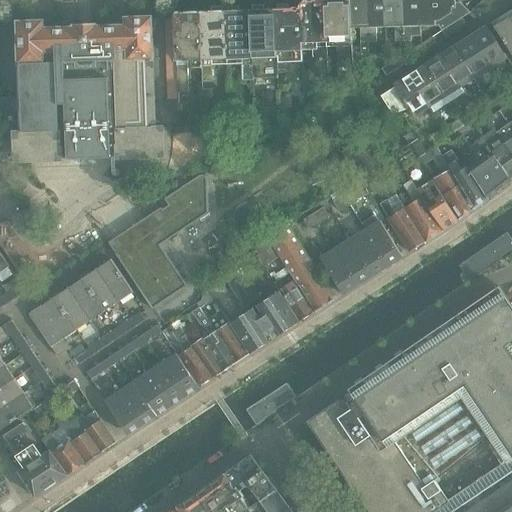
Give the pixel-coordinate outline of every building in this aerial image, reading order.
[(305,1),(300,7),(300,9),(301,9),(302,43),(303,44),(312,43),(314,74),(321,74),(321,91),(329,87),(328,43),(327,42),(326,42),(325,0),(305,1)] [(349,0),(335,0),(325,0),(326,42),(327,42),(328,43),(338,43),(338,66),(345,66),(346,78),(353,74),(352,45),(349,0)] [(367,0),(349,0),(352,45),(361,44),(361,52),(368,52),(368,43),(367,0)] [(377,43),(377,28),(386,28),(384,0),(367,0),(368,43),(377,43)] [(402,0),(384,0),(386,28),(395,28),(396,42),(404,41),(402,0)] [(420,27),(420,26),(419,0),(402,0),(404,41),(412,41),(411,27),(420,27)] [(439,27),(442,32),(452,25),(462,19),(470,14),(460,4),(456,4),(455,0),(419,0),(420,26),(420,27),(421,27),(439,27)] [(484,0),(470,14),(469,14),(475,20),(496,0),(484,0)] [(278,9),(278,10),(275,10),(278,52),(278,64),(303,64),(303,44),(302,43),(301,9),(300,9),(289,9),(289,8),(287,5),(280,6),(278,9)] [(255,7),(253,10),(253,11),(251,11),(252,59),(253,59),(254,81),(279,81),(278,64),(278,52),(275,10),(264,10),(262,6),(255,7)] [(228,11),(228,12),(226,12),(227,60),(243,59),(243,64),(242,64),(243,82),(254,81),(253,59),(252,59),(251,11),(239,11),(239,10),(237,7),(230,7),(228,11)] [(212,60),(227,60),(226,12),(223,12),(223,11),(221,8),(214,8),(212,11),(212,12),(201,13),(202,60),(202,69),(203,69),(203,83),(213,83),(214,83),(213,65),(212,65),(212,60)] [(187,12),(187,13),(176,13),(179,112),(190,112),(189,69),(202,69),(202,60),(201,13),(198,13),(198,12),(196,9),(189,9),(187,12)] [(495,27),(494,27),(511,55),(511,16),(495,27)] [(81,27),(75,27),(75,29),(44,29),(44,22),(19,23),(20,46),(19,46),(19,52),(20,52),(20,56),(19,56),(20,64),(21,98),(0,99),(0,135),(15,134),(16,162),(61,160),(61,159),(68,159),(68,160),(112,158),(112,157),(118,157),(118,158),(164,156),(163,128),(156,128),(153,59),(154,59),(153,42),(152,18),(127,19),(127,27),(96,27),(96,26),(90,26),(90,29),(81,29),(81,27)] [(462,19),(452,25),(456,32),(466,25),(462,19)] [(452,25),(442,32),(446,38),(456,32),(452,25)] [(487,27),(471,37),(491,68),(507,58),(487,27)] [(471,37),(456,46),(476,78),(491,68),(471,37)] [(432,38),(422,44),(426,51),(437,44),(432,38)] [(422,44),(412,51),(416,57),(426,51),(422,44)] [(456,46),(441,56),(461,87),(476,78),(456,46)] [(441,56),(425,66),(449,103),(465,93),(461,87),(441,56)] [(402,57),(392,63),(397,70),(407,63),(402,57)] [(392,63),(382,70),(386,76),(397,70),(392,63)] [(425,66),(410,75),(430,107),(434,113),(449,103),(425,66)] [(410,75),(394,85),(396,87),(410,109),(414,117),(430,107),(410,75)] [(213,83),(203,83),(203,99),(213,99),(213,83)] [(410,109),(396,87),(381,97),(393,115),(410,109)] [(501,94),(490,101),(495,108),(505,101),(501,94)] [(291,97),(279,98),(279,111),(291,111),(291,97)] [(495,108),(490,101),(480,107),(485,114),(495,108)] [(279,111),(254,111),(255,128),(261,128),(279,118),(279,111)] [(474,120),(470,114),(460,120),(464,127),(474,120)] [(460,120),(450,127),(454,133),(464,127),(460,120)] [(511,129),(509,125),(497,133),(511,155),(511,129)] [(494,129),(483,138),(511,182),(511,181),(511,155),(497,133),(496,134),(494,129)] [(446,139),(442,132),(431,138),(436,145),(446,139)] [(483,138),(471,147),(476,154),(476,153),(501,190),(511,182),(483,138)] [(364,139),(342,152),(348,160),(369,147),(364,139)] [(462,171),(456,162),(458,161),(451,151),(443,157),(442,157),(475,209),(488,199),(467,168),(462,171)] [(443,171),(444,173),(434,178),(460,220),(475,209),(442,157),(443,157),(440,153),(432,158),(438,168),(443,171)] [(470,166),(467,168),(488,199),(501,190),(476,153),(476,154),(467,161),(470,166)] [(116,254),(154,310),(188,286),(161,246),(208,213),(207,180),(206,178),(206,177),(205,176),(204,175),(203,175),(202,175),(200,175),(199,175),(198,176),(164,199),(168,206),(162,210),(161,208),(109,243),(116,254)] [(420,194),(418,191),(411,181),(403,186),(414,202),(405,208),(405,209),(404,209),(427,243),(443,232),(422,198),(421,198),(419,194),(420,194)] [(422,198),(443,232),(443,231),(458,221),(433,181),(418,191),(420,194),(419,194),(421,198),(422,198)] [(353,190),(343,196),(350,207),(358,202),(359,199),(353,190)] [(405,209),(405,208),(397,195),(380,205),(388,219),(410,253),(427,243),(404,209),(405,209)] [(343,196),(333,202),(339,211),(342,212),(350,207),(343,196)] [(324,208),(314,214),(320,225),(328,221),(329,217),(324,208)] [(314,214),(304,221),(309,230),(313,230),(320,225),(314,214)] [(380,222),(365,231),(388,267),(403,258),(380,222)] [(334,301),(317,274),(318,273),(287,224),(268,236),(281,257),(317,312),(334,301)] [(365,231),(350,240),(373,277),(388,267),(365,231)] [(511,240),(507,233),(458,266),(468,280),(511,249),(511,240)] [(250,248),(263,268),(281,257),(268,236),(250,248)] [(350,240),(335,250),(358,286),(373,277),(350,240)] [(335,250),(321,259),(343,295),(358,286),(335,250)] [(0,273),(9,268),(10,267),(0,252),(0,273)] [(112,260),(98,269),(120,302),(133,293),(133,294),(134,293),(112,260)] [(98,269),(85,278),(107,311),(120,302),(98,269)] [(245,275),(229,285),(244,309),(260,298),(245,275)] [(85,278),(71,288),(93,320),(107,311),(85,278)] [(281,286),(284,284),(281,280),(275,285),(279,290),(283,288),(281,286)] [(283,288),(279,290),(280,292),(302,322),(314,314),(293,282),(283,288)] [(349,390),(351,393),(345,397),(308,422),(368,511),(511,511),(511,304),(500,287),(349,390)] [(18,288),(8,295),(13,302),(23,295),(18,288)] [(71,288),(58,297),(80,329),(93,320),(71,288)] [(201,301),(196,304),(198,307),(199,308),(200,309),(214,299),(209,291),(204,295),(201,301)] [(278,337),(302,322),(280,292),(230,324),(251,354),(251,355),(273,340),(273,341),(278,338),(278,337)] [(8,295),(0,300),(0,305),(2,309),(13,302),(8,295)] [(58,297),(44,306),(66,338),(80,329),(58,297)] [(70,349),(64,340),(66,338),(44,306),(30,315),(58,357),(70,349)] [(238,363),(209,320),(202,312),(190,320),(192,323),(197,320),(204,330),(206,329),(210,335),(204,339),(225,372),(238,363)] [(220,312),(209,320),(238,363),(251,354),(230,324),(220,312)] [(142,314),(131,321),(136,328),(146,321),(142,314)] [(20,331),(12,320),(5,325),(13,336),(20,331)] [(136,328),(131,321),(121,328),(126,335),(136,328)] [(191,333),(191,332),(185,322),(181,325),(179,322),(170,327),(173,332),(179,328),(191,347),(192,348),(214,379),(225,372),(204,339),(203,338),(197,342),(191,333)] [(157,325),(147,332),(152,339),(162,332),(157,325)] [(118,340),(114,333),(103,340),(108,347),(118,340)] [(143,335),(132,342),(137,349),(148,342),(143,335)] [(31,349),(24,338),(17,343),(24,353),(31,349)] [(103,340),(93,347),(98,354),(108,347),(103,340)] [(129,345),(118,352),(123,359),(134,352),(129,345)] [(191,347),(180,355),(203,386),(214,379),(192,348),(191,347)] [(31,349),(24,353),(31,364),(38,359),(31,349)] [(91,358),(86,352),(75,359),(80,366),(91,358)] [(115,354),(105,361),(109,368),(120,361),(115,354)] [(176,354),(162,363),(185,398),(199,388),(176,354)] [(162,363),(148,373),(171,407),(185,398),(162,363)] [(106,371),(101,364),(91,371),(95,378),(106,371)] [(0,390),(15,380),(6,366),(0,369),(0,390)] [(43,366),(36,371),(43,381),(50,377),(43,366)] [(148,373),(134,382),(156,417),(171,407),(148,373)] [(57,387),(50,377),(43,381),(50,392),(57,387)] [(0,410),(25,394),(15,380),(0,390),(0,410)] [(78,387),(74,381),(64,388),(69,394),(78,387)] [(134,382),(119,392),(142,426),(156,417),(134,382)] [(282,387),(241,415),(251,429),(291,402),(282,387)] [(119,392),(105,402),(128,436),(142,426),(119,392)] [(34,407),(25,394),(0,410),(0,427),(2,430),(35,408),(34,407)] [(70,439),(67,441),(83,466),(100,455),(77,419),(71,423),(56,404),(58,403),(53,396),(34,410),(38,416),(48,410),(70,439)] [(83,415),(77,419),(100,455),(102,453),(116,443),(95,412),(85,418),(83,415)] [(22,423),(12,430),(17,437),(27,430),(22,423)] [(12,430),(2,437),(7,443),(17,437),(12,430)] [(51,434),(42,440),(49,451),(66,477),(83,466),(67,441),(59,446),(51,434)] [(34,445),(25,451),(50,488),(66,477),(49,451),(42,456),(34,445)] [(16,457),(25,469),(19,472),(36,497),(50,488),(25,451),(16,457)] [(252,457),(225,475),(237,491),(239,490),(241,492),(247,487),(250,488),(260,501),(276,490),(252,457)] [(230,511),(228,509),(244,496),(241,492),(239,490),(237,491),(225,475),(211,486),(179,507),(182,511),(230,511)] [(251,508),(252,509),(248,511),(283,511),(289,508),(276,490),(260,501),(251,508)]
